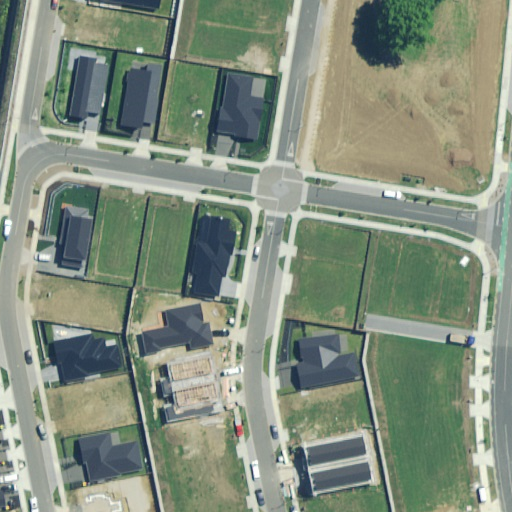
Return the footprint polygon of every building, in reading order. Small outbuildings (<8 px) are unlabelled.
[(159,0),(96,0),(158,10),(159,0)] [(118,14),(86,9),(83,28),(95,30),(93,42),(146,51),(150,24),(117,19),(118,14)] [(99,114),(107,65),(94,63),(95,60),(78,57),(68,116),(85,119),(86,112),(99,114)] [(129,70),(120,126),(139,129),(140,122),(153,124),(156,101),(162,102),(168,67),(146,64),(145,72),(129,70)] [(168,117),(166,130),(207,137),(215,85),(211,84),(212,74),(191,71),(189,88),(178,86),(173,117),(168,117)] [(253,78),(228,74),(222,110),(219,109),(215,132),(234,135),(234,137),(256,140),(263,99),(249,97),(253,78)] [(90,209),(69,205),(61,254),(66,255),(64,264),(88,267),(96,217),(89,216),(90,209)] [(181,216),(162,213),(152,279),(170,282),(171,279),(183,281),(192,220),(181,218),(181,216)] [(200,271),(197,290),(224,295),(231,254),(233,255),(237,231),(230,229),(231,219),(205,214),(196,271),(200,271)] [(122,293),(66,285),(64,298),(68,299),(64,320),(85,323),(85,318),(117,323),(122,293)] [(144,331),(148,353),(163,350),(163,347),(192,341),(193,347),(215,343),(211,322),(206,322),(202,302),(168,309),(171,326),(144,331)] [(63,361),(66,381),(91,376),(90,373),(124,366),(119,343),(108,345),(107,337),(96,339),(95,333),(56,340),(60,362),(63,361)] [(299,363),(304,387),(361,376),(356,351),(344,354),(341,333),(301,338),(303,356),(307,362),(299,363)] [(170,406),(173,418),(216,409),(214,400),(223,398),(214,354),(174,361),(177,377),(165,379),(168,393),(179,390),(182,404),(170,406)] [(164,450),(168,473),(225,461),(222,443),(224,442),(219,420),(184,426),(187,440),(171,443),(172,449),(164,450)] [(112,432),(81,438),(85,462),(89,461),(93,481),(123,475),(123,473),(144,468),(138,440),(114,445),(112,432)] [(369,434),(313,446),(317,468),(373,456),(369,434)] [(378,478),(373,456),(317,468),(322,489),(378,478)] [(152,511),(146,477),(90,488),(94,511),(152,511)] [(1,490),(0,484),(0,506),(10,504),(7,489),(1,490)]
